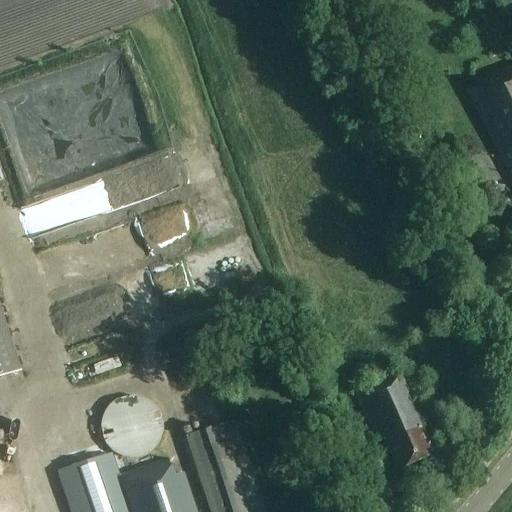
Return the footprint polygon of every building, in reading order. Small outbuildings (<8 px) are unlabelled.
[(511,69),(467,93),(511,176),(511,69)] [(455,176),(460,186),(469,181),(472,179),(467,170),(464,171),(455,176)] [(0,315),(0,379),(19,373),(0,315)] [(404,370),(354,392),(372,432),(377,444),(384,442),(397,473),(434,457),(423,431),(429,428),(404,370)] [(102,421),(101,431),(104,441),(110,449),(117,456),(127,459),(138,459),(148,455),(156,449),(161,442),(163,432),(163,424),(161,414),(157,408),(151,402),(145,399),(139,397),(132,396),(122,398),(112,404),(105,411),(102,421)] [(112,457),(59,474),(71,511),(263,511),(244,453),(234,424),(185,440),(195,469),(209,511),(195,511),(183,475),(176,478),(170,461),(119,478),(112,457)]
